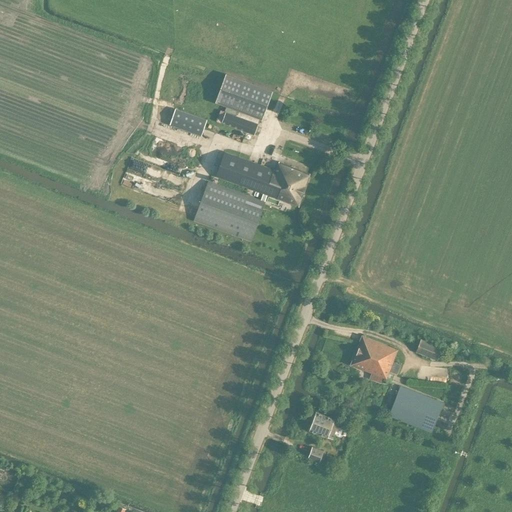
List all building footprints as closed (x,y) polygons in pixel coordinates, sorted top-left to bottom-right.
[(226,74),(215,102),(262,120),(273,91),(226,74)] [(201,136),(206,120),(176,109),(170,125),(201,136)] [(222,123),(225,113),(220,110),(216,121),(222,123)] [(222,123),(254,135),(258,125),(225,113),(222,123)] [(225,152),(222,160),(216,176),(263,194),(268,195),(298,206),(310,175),(279,163),(276,171),(225,152)] [(163,192),(166,185),(128,170),(123,181),(142,189),(144,185),(163,192)] [(208,181),(194,220),(251,241),(268,195),(263,194),(261,200),(208,181)] [(398,350),(362,335),(350,364),(387,379),(390,371),(397,373),(401,364),(393,361),(398,350)] [(437,360),(437,359),(442,347),(421,339),(416,352),(437,360)] [(401,386),(389,417),(432,433),(444,403),(401,386)] [(332,439),(339,421),(317,412),(309,430),(332,439)] [(339,425),(335,436),(345,440),(349,428),(339,425)] [(323,451),(312,447),(308,458),(319,463),(323,451)]
